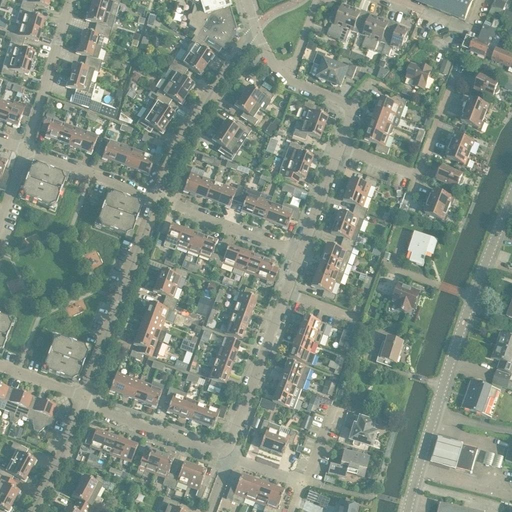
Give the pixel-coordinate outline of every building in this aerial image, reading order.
[(47,9),(49,0),(27,0),(27,3),(22,1),(20,7),(33,11),(34,5),(47,9)] [(92,3),(90,10),(115,17),(120,1),(117,0),(106,0),(106,3),(97,0),(91,0),(91,3),(92,3)] [(184,0),(194,5),(191,15),(189,16),(187,17),(187,19),(187,21),(189,22),(188,26),(192,28),(195,31),(192,36),(194,37),(196,38),(213,11),(229,7),(227,0),(184,0)] [(427,7),(465,21),(473,0),(419,0),(428,3),(427,7)] [(503,11),(507,0),(495,0),(493,7),(503,11)] [(339,41),(351,9),(342,6),(341,10),(335,8),(329,24),(332,25),(330,29),(329,29),(327,36),(339,41)] [(20,25),(41,31),(44,20),(31,16),(33,11),(20,7),(19,13),(24,15),(20,25)] [(234,36),(234,34),(234,32),(236,31),(229,7),(213,11),(196,38),(204,44),(207,39),(225,50),(233,38),(234,36)] [(351,9),(339,41),(346,43),(350,32),(357,34),(357,36),(366,13),(360,11),(359,12),(351,9)] [(110,34),(115,17),(90,10),(88,17),(87,17),(85,21),(99,25),(98,31),(110,34)] [(366,13),(357,36),(358,35),(365,37),(362,47),(368,49),(376,27),(379,20),(371,17),(372,15),(366,13)] [(149,16),(147,24),(153,26),(155,17),(149,16)] [(376,27),(368,49),(374,52),(378,42),(386,45),(382,55),(394,23),(388,21),(388,23),(379,20),(376,27)] [(494,21),(491,29),(496,31),(499,23),(494,21)] [(394,23),(382,55),(388,57),(392,47),(400,50),(404,41),(405,42),(408,36),(406,36),(408,31),(399,27),(400,26),(394,23)] [(41,31),(20,25),(17,36),(5,33),(4,39),(10,41),(23,44),(24,39),(37,43),(41,31)] [(484,26),(479,41),(482,42),(482,44),(480,43),(479,45),(478,45),(477,45),(475,45),(474,47),(472,46),(470,51),(470,52),(485,59),(490,46),(491,47),(497,31),(484,26)] [(108,40),(110,34),(98,31),(96,36),(82,32),(81,36),(82,37),(80,44),(100,50),(103,38),(108,40)] [(133,34),(132,41),(138,43),(140,36),(133,34)] [(461,48),(470,51),(472,46),(474,47),(475,45),(477,45),(478,45),(479,45),(480,43),(482,44),(482,42),(479,41),(466,36),(461,48)] [(205,44),(204,44),(196,38),(194,37),(190,42),(192,43),(185,53),(206,66),(210,60),(211,61),(214,57),(201,49),(205,44)] [(10,41),(6,57),(31,65),(34,53),(21,49),(23,44),(10,41)] [(332,41),(329,48),(336,51),(338,44),(332,41)] [(310,42),(307,49),(314,52),(317,46),(310,42)] [(89,59),(88,64),(100,68),(102,62),(97,61),(100,50),(80,44),(78,51),(77,50),(75,55),(89,59)] [(506,67),(511,54),(504,51),(498,49),(497,48),(491,61),(506,67)] [(328,83),(336,64),(324,60),(326,55),(318,52),(313,64),(321,67),(316,78),(319,79),(320,81),(322,83),(324,83),(326,82),(328,83)] [(202,73),(206,66),(185,53),(179,62),(175,59),(172,64),(185,73),(188,69),(200,77),(203,73),(202,73)] [(27,76),(31,65),(6,57),(1,74),(13,78),(14,72),(27,76)] [(439,74),(447,77),(451,64),(444,62),(439,74)] [(72,70),(70,77),(90,83),(93,72),(98,74),(100,68),(88,64),(86,70),(72,65),(71,70),(72,70)] [(182,78),(185,73),(172,64),(168,70),(171,72),(165,81),(187,95),(191,89),(192,90),(194,86),(182,78)] [(336,64),(328,83),(331,84),(331,86),(333,87),(336,88),(338,87),(340,88),(345,77),(352,80),(357,68),(349,65),(347,69),(336,64)] [(425,91),(432,70),(423,67),(422,69),(411,65),(406,78),(414,81),(413,87),(425,91)] [(134,73),(131,79),(136,82),(140,77),(134,73)] [(474,81),(471,90),(493,98),(494,95),(496,95),(498,94),(499,91),(499,88),(497,87),(499,84),(480,76),(478,82),(474,81)] [(90,102),(92,96),(95,85),(90,83),(70,77),(68,84),(67,84),(65,88),(80,92),(78,98),(90,102)] [(183,102),(187,95),(165,81),(155,96),(166,103),(169,98),(181,106),(184,102),(183,102)] [(246,91),(242,97),(259,109),(266,99),(270,102),(273,97),(263,90),(259,95),(247,87),(245,91),(246,91)] [(163,107),(166,103),(155,96),(150,92),(147,98),(152,101),(146,110),(168,124),(172,118),(173,119),(175,115),(163,107)] [(74,97),(72,104),(115,120),(118,112),(90,102),(78,98),(74,97)] [(253,119),(259,109),(242,97),(238,104),(237,103),(234,107),(246,115),(243,119),(254,127),(257,121),(253,119)] [(380,98),(376,109),(396,117),(401,118),(407,102),(395,97),(393,103),(380,98)] [(463,110),(484,118),(486,112),(488,113),(491,106),(488,105),(488,106),(470,99),(468,104),(465,103),(463,110)] [(0,104),(0,121),(5,123),(12,105),(1,101),(0,104)] [(32,107),(26,105),(25,107),(14,103),(13,105),(12,105),(5,123),(13,126),(12,127),(17,129),(21,117),(28,119),(32,107)] [(305,103),(302,109),(299,120),(303,122),(323,129),(327,118),(315,113),(317,108),(305,103)] [(376,109),(373,119),(392,127),(396,117),(376,109)] [(164,131),(168,124),(146,110),(136,125),(147,132),(150,127),(162,135),(165,131),(164,131)] [(484,118),(463,110),(460,116),(463,117),(461,122),(479,129),(479,130),(481,131),(484,125),(482,124),(484,118)] [(49,139),(57,142),(63,124),(52,120),(54,116),(47,113),(41,130),(47,132),(44,139),(49,141),(49,139)] [(373,119),(369,130),(389,137),(392,127),(373,119)] [(223,125),(219,132),(237,143),(243,134),(247,136),(251,131),(240,124),(237,129),(225,121),(222,125),(223,125)] [(323,129),(303,122),(300,132),(295,131),(292,137),(304,141),(306,135),(319,140),(323,129)] [(57,142),(68,146),(74,128),(63,124),(57,142)] [(68,146),(79,150),(86,132),(74,128),(68,146)] [(389,137),(369,130),(365,141),(377,145),(375,151),(387,155),(390,149),(385,148),(389,137)] [(86,132),(79,150),(87,153),(86,154),(90,156),(97,137),(86,132)] [(237,143),(219,132),(215,138),(214,137),(212,141),(224,149),(221,154),(232,161),(241,146),(237,143)] [(449,146),(470,155),(472,149),(474,149),(477,143),(474,142),(474,143),(456,136),(454,141),(451,140),(449,146)] [(114,163),(120,145),(108,141),(101,160),(106,162),(106,160),(114,163)] [(290,143),(284,160),(308,169),(312,158),(300,153),(302,148),(290,143)] [(132,149),(120,145),(114,163),(125,167),(132,149)] [(470,155),(449,146),(446,153),(449,154),(447,159),(465,166),(464,167),(467,168),(469,161),(467,160),(470,155)] [(143,154),(132,149),(125,167),(136,172),(143,154)] [(143,154),(136,172),(144,174),(143,175),(147,177),(152,164),(158,166),(161,157),(155,155),(154,158),(143,154)] [(304,180),(308,169),(284,160),(278,176),(290,181),(292,175),(304,180)] [(24,200),(36,204),(49,209),(48,210),(54,213),(57,206),(55,206),(64,181),(66,182),(68,176),(62,173),(61,175),(32,164),(21,193),(20,193),(17,199),(23,201),(24,200)] [(462,185),(464,182),(463,179),(461,179),(463,175),(443,167),(441,173),(437,171),(434,180),(457,189),(459,186),(460,186),(462,185)] [(195,196),(202,178),(190,174),(183,193),(187,194),(187,193),(195,196)] [(195,196),(206,200),(213,182),(202,178),(195,196)] [(350,179),(346,191),(366,198),(370,187),(375,189),(377,183),(365,178),(363,184),(350,179)] [(206,200),(217,204),(224,186),(213,182),(206,200)] [(236,191),(224,186),(217,204),(225,207),(224,208),(229,210),(236,191)] [(245,214),(252,217),(259,199),(260,194),(243,188),(239,199),(244,202),(240,214),(244,215),(245,214)] [(100,228),(112,232),(125,237),(124,238),(131,241),(133,235),(131,234),(142,205),(139,203),(113,194),(113,192),(107,190),(105,196),(106,197),(97,221),(96,221),(94,227),(100,229),(100,228)] [(355,206),(353,212),(365,216),(367,210),(362,208),(366,198),(346,191),(342,202),(355,206)] [(427,202),(448,210),(450,204),(452,205),(455,198),(452,197),(452,198),(434,191),(432,196),(429,195),(427,202)] [(252,217),(263,221),(270,203),(259,199),(252,217)] [(448,210),(427,202),(424,209),(427,210),(425,214),(443,221),(442,222),(445,223),(447,217),(446,216),(448,210)] [(263,221),(275,225),(281,207),(270,203),(263,221)] [(283,204),(281,207),(275,225),(282,228),(282,229),(286,231),(290,218),(296,221),(300,210),(283,204)] [(359,232),(365,216),(353,212),(351,217),(339,212),(335,223),(359,232)] [(353,249),(359,232),(335,223),(330,234),(343,239),(341,244),(353,249)] [(176,248),(182,230),(175,227),(175,226),(171,224),(162,248),(174,252),(176,248)] [(194,234),(182,230),(176,248),(187,252),(194,234)] [(205,238),(194,234),(187,252),(198,256),(205,238)] [(433,254),(437,241),(415,234),(406,261),(422,266),(426,252),(433,254)] [(159,236),(155,248),(159,249),(163,238),(159,236)] [(212,241),(205,238),(198,256),(209,260),(208,263),(214,266),(218,256),(212,254),(217,241),(213,240),(212,241)] [(347,265),(353,249),(341,244),(339,250),(327,245),(323,256),(347,265)] [(223,258),(218,256),(214,266),(221,268),(222,265),(233,269),(240,251),(232,248),(233,247),(228,245),(223,258)] [(233,269),(244,273),(251,255),(240,251),(233,269)] [(244,273),(255,277),(262,259),(251,255),(244,273)] [(343,275),(347,265),(323,256),(319,266),(343,275)] [(262,259),(255,277),(267,281),(265,284),(272,287),(275,278),(269,275),(274,262),(270,261),(270,262),(262,259)] [(340,285),(343,275),(319,266),(315,277),(335,283),(340,285)] [(161,270),(157,281),(177,289),(181,278),(185,280),(188,274),(176,269),(174,275),(161,270)] [(331,294),(335,283),(315,277),(311,287),(323,292),(321,298),(333,302),(335,296),(331,294)] [(362,288),(368,290),(372,280),(366,278),(362,288)] [(165,297),(163,303),(175,307),(178,301),(173,299),(177,289),(157,281),(153,293),(165,297)] [(397,310),(408,314),(410,308),(414,309),(419,294),(399,287),(394,302),(399,304),(397,310)] [(205,291),(202,297),(212,300),(214,294),(206,291),(205,291)] [(240,293),(236,304),(253,310),(256,299),(254,298),(248,296),(243,294),(240,293)] [(149,303),(145,314),(164,322),(168,311),(173,313),(175,307),(163,303),(161,308),(149,303)] [(236,304),(232,314),(249,320),(253,310),(236,304)] [(201,307),(198,316),(199,316),(205,318),(208,310),(201,307)] [(145,314),(141,325),(161,332),(164,322),(145,314)] [(232,314),(228,324),(245,330),(249,320),(232,314)] [(0,357),(3,351),(2,351),(11,326),(12,327),(15,320),(9,318),(8,320),(0,316),(0,357)] [(304,317),(300,327),(322,336),(326,325),(304,317)] [(241,341),(245,330),(228,324),(224,335),(241,341)] [(141,325),(137,335),(157,342),(161,332),(141,325)] [(300,327),(296,338),(313,344),(319,346),(322,336),(300,327)] [(200,342),(207,344),(211,334),(204,331),(200,342)] [(495,347),(511,352),(511,338),(500,334),(495,347)] [(84,348),(72,343),(59,339),(60,337),(54,335),(52,341),(53,342),(44,367),(43,366),(41,372),(47,374),(47,373),(67,380),(76,384),(87,354),(89,355),(91,349),(85,347),(84,348)] [(162,344),(157,342),(137,335),(133,346),(146,350),(144,356),(156,360),(162,344)] [(223,338),(219,349),(236,355),(240,344),(223,338)] [(309,354),(313,344),(296,338),(292,348),(309,354)] [(395,364),(402,343),(386,338),(380,359),(395,364)] [(511,352),(495,347),(491,359),(500,362),(497,370),(511,375),(511,372),(511,352)] [(315,356),(309,354),(292,348),(288,358),(311,367),(315,356)] [(219,349),(215,359),(232,365),(236,355),(219,349)] [(228,375),(232,365),(215,359),(212,369),(228,375)] [(174,367),(185,371),(188,366),(176,362),(174,367)] [(287,362),(283,372),(306,381),(310,370),(287,362)] [(225,386),(228,375),(212,369),(208,380),(212,381),(210,387),(220,390),(222,385),(225,386)] [(303,390),(306,381),(283,372),(279,382),(301,390),(303,390)] [(496,372),(492,385),(506,390),(511,391),(511,383),(508,383),(511,377),(496,372)] [(114,393),(121,396),(128,378),(116,373),(109,393),(113,394),(114,393)] [(326,388),(333,390),(337,380),(329,377),(326,388)] [(121,396),(133,400),(139,382),(128,378),(121,396)] [(133,400),(144,404),(150,386),(139,382),(133,400)] [(150,386),(144,404),(151,407),(151,408),(155,410),(162,390),(164,387),(152,382),(150,386)] [(297,400),(301,390),(279,382),(276,393),(297,400)] [(491,419),(501,392),(472,382),(462,409),(491,419)] [(0,385),(0,409),(4,411),(11,391),(8,390),(8,389),(0,385)] [(333,390),(326,388),(323,387),(321,394),(331,397),(333,390)] [(178,417),(185,399),(186,395),(169,389),(164,403),(169,405),(166,414),(171,415),(171,414),(178,417)] [(12,424),(23,394),(14,391),(14,393),(11,391),(4,411),(9,413),(10,423),(12,424)] [(293,411),(297,400),(276,393),(272,403),(293,411)] [(23,394),(12,424),(15,425),(22,418),(27,420),(34,400),(31,399),(32,397),(23,394)] [(331,406),(332,401),(316,396),(315,400),(331,406)] [(178,417),(190,421),(196,403),(185,399),(178,417)] [(36,432),(47,403),(38,400),(37,401),(34,400),(27,420),(32,422),(33,431),(36,432)] [(56,406),(47,403),(36,432),(39,433),(46,427),(51,429),(59,409),(55,408),(56,406)] [(190,421),(201,425),(208,407),(196,403),(190,421)] [(218,411),(208,407),(201,425),(208,428),(208,429),(212,431),(217,418),(222,420),(227,409),(222,407),(219,409),(218,411)] [(371,447),(376,432),(371,431),(373,422),(359,418),(356,426),(353,425),(349,441),(371,447)] [(259,448),(271,452),(278,433),(280,428),(263,422),(259,434),(264,436),(259,448)] [(23,431),(16,428),(13,438),(20,440),(23,431)] [(89,448),(100,452),(106,435),(95,431),(95,433),(89,431),(84,444),(90,446),(89,448)] [(289,437),(278,433),(271,452),(282,456),(286,444),(292,446),(296,434),(290,432),(289,437)] [(100,452),(110,456),(116,439),(106,435),(100,452)] [(438,437),(431,463),(457,470),(464,444),(438,437)] [(110,456),(120,459),(126,442),(116,439),(110,456)] [(137,446),(126,442),(120,459),(131,463),(137,446)] [(16,453),(11,462),(29,472),(33,466),(34,466),(36,462),(21,454),(24,449),(13,443),(10,450),(16,453)] [(470,474),(471,474),(472,473),(472,472),(477,452),(478,452),(478,451),(477,450),(477,451),(462,446),(461,446),(460,446),(460,447),(455,468),(454,467),(454,468),(454,469),(455,470),(455,469),(470,473),(470,474)] [(151,451),(149,456),(143,454),(136,475),(142,478),(145,472),(155,475),(162,455),(151,451)] [(364,475),(368,459),(369,459),(344,452),(339,468),(330,466),(327,475),(341,478),(343,470),(364,475)] [(173,460),(162,455),(155,475),(164,479),(162,485),(169,487),(173,476),(168,474),(173,460)] [(0,468),(0,475),(8,480),(10,475),(25,483),(27,479),(26,478),(29,472),(11,462),(6,471),(0,468)] [(178,478),(173,476),(169,487),(175,490),(177,484),(187,487),(194,468),(183,463),(178,478)] [(206,472),(194,468),(187,487),(197,491),(195,497),(201,500),(206,488),(200,486),(206,472)] [(8,480),(0,475),(0,495),(13,503),(16,496),(18,497),(20,493),(5,485),(8,480)] [(81,481),(78,487),(97,497),(102,488),(107,491),(111,485),(100,479),(97,484),(82,476),(80,480),(81,481)] [(245,500),(252,480),(241,476),(235,490),(230,488),(226,500),(242,506),(245,500)] [(245,500),(255,503),(262,484),(252,480),(245,500)] [(272,487),(262,484),(255,503),(265,507),(272,487)] [(96,511),(102,500),(97,497),(78,487),(75,494),(74,493),(71,497),(86,505),(83,510),(87,511),(96,511)] [(283,491),(272,487),(265,507),(263,511),(281,511),(283,509),(283,508),(278,506),(283,491)] [(0,509),(5,511),(9,511),(11,510),(10,509),(13,503),(0,495),(0,509)] [(167,508),(165,511),(182,511),(173,508),(175,503),(164,499),(161,505),(167,508)] [(355,511),(357,506),(340,503),(337,511),(355,511)]
